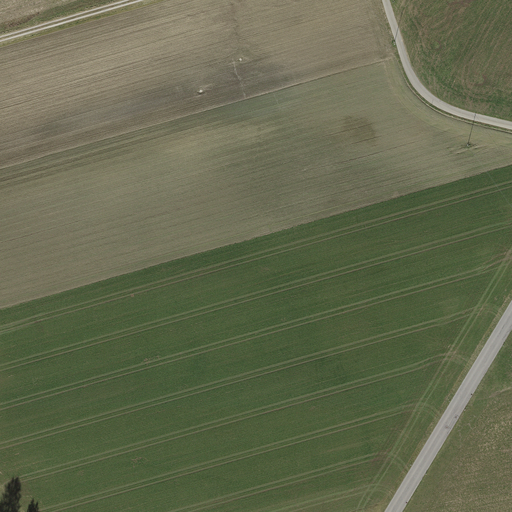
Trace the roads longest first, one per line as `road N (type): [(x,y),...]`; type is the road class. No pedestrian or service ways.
road 1 (tertiary): [(393,511),(511,315)]
road 2 (track): [(511,125),(434,100),(406,61),(387,0)]
road 3 (track): [(0,38),(135,0)]
